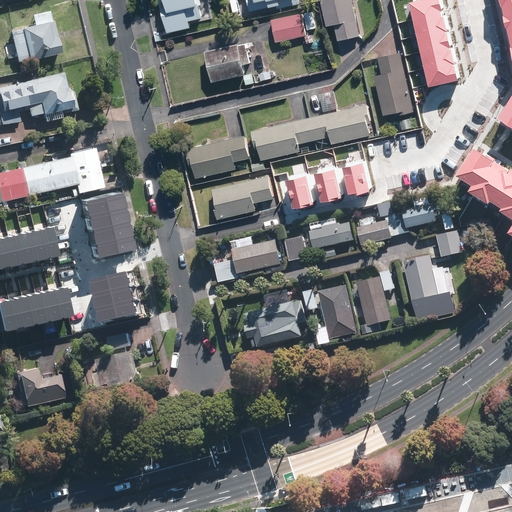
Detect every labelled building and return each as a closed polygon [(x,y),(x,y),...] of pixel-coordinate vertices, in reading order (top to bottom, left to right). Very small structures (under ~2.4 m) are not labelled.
[(208,0),(164,0),(171,29),(213,19),(208,0)] [(247,0),(250,12),(296,1),(295,0),(247,0)] [(359,36),(350,0),(319,0),(325,26),(326,26),(333,24),(337,40),(359,36)] [(443,0),(416,0),(420,15),(446,9),(443,0)] [(446,9),(420,15),(424,32),(450,25),(446,9)] [(50,20),(47,10),(33,14),(35,24),(22,27),(22,28),(18,29),(16,30),(23,60),(29,58),(29,60),(61,52),(53,20),(50,20)] [(311,11),(303,13),(306,28),(314,26),(311,11)] [(300,12),(270,18),(274,40),(305,34),(300,12)] [(450,25),(424,32),(428,48),(454,42),(450,25)] [(312,41),(311,33),(304,34),(305,42),(312,41)] [(454,42),(428,48),(432,65),(458,59),(454,42)] [(236,45),(236,43),(203,50),(209,80),(242,73),(240,63),(248,61),(244,43),(236,45)] [(331,67),(325,47),(304,53),(310,73),(331,67)] [(373,75),(381,114),(393,111),(394,114),(412,110),(399,51),(376,55),(380,73),(373,75)] [(458,59),(432,65),(434,75),(436,82),(462,76),(458,59)] [(268,70),(258,72),(259,80),(269,77),(268,70)] [(65,90),(62,74),(0,88),(0,96),(1,101),(0,101),(0,109),(0,111),(3,122),(4,122),(21,118),(18,104),(29,101),(31,113),(43,110),(44,112),(73,105),(69,89),(65,90)] [(233,78),(235,85),(245,83),(244,76),(233,78)] [(338,89),(323,92),(326,109),(341,107),(338,89)] [(511,97),(483,104),(485,114),(511,108),(511,97)] [(331,142),(369,134),(366,121),(370,120),(366,104),(310,116),(309,116),(314,139),(315,138),(329,135),(331,142)] [(433,110),(435,117),(430,118),(431,123),(436,121),(448,118),(445,107),(433,110)] [(511,109),(484,116),(489,135),(470,140),(476,161),(495,156),(507,203),(511,201),(511,109)] [(297,142),(314,139),(309,116),(250,129),(255,148),(258,147),(261,159),(299,150),(297,142)] [(417,126),(414,117),(402,120),(405,130),(417,126)] [(249,155),(243,133),(185,147),(189,164),(192,164),(195,175),(235,166),(234,159),(249,155)] [(76,170),(102,165),(97,145),(72,151),(72,154),(76,170)] [(79,181),(76,170),(72,154),(47,160),(53,187),(54,187),(78,182),(79,181)] [(30,193),(53,187),(47,160),(22,166),(28,193),(30,193)] [(102,165),(76,170),(79,181),(81,190),(106,184),(102,165)] [(3,199),(28,193),(22,166),(0,170),(0,186),(3,199)] [(267,175),(210,187),(214,202),(211,202),(214,217),(253,209),(252,201),(272,197),(267,175)] [(121,194),(87,202),(91,216),(125,208),(121,194)] [(431,204),(400,211),(404,229),(435,221),(431,204)] [(128,223),(125,208),(91,216),(94,231),(128,223)] [(458,227),(454,211),(445,214),(449,229),(458,227)] [(386,221),(356,228),(359,245),(390,238),(386,221)] [(128,223),(94,231),(97,245),(131,237),(128,223)] [(348,223),(308,232),(312,250),(352,241),(348,223)] [(54,257),(47,228),(34,232),(40,260),(54,257)] [(456,230),(435,235),(440,257),(461,252),(456,230)] [(40,260),(34,232),(21,235),(27,263),(40,260)] [(27,263),(21,235),(8,238),(14,266),(27,263)] [(303,236),(283,240),(288,261),(307,257),(303,236)] [(135,250),(131,237),(97,245),(100,258),(135,250)] [(14,266),(8,238),(0,239),(0,259),(2,269),(14,266)] [(237,273),(280,264),(275,241),(231,250),(233,259),(212,264),(216,283),(238,277),(237,273)] [(429,256),(402,262),(412,306),(439,300),(429,256)] [(389,270),(379,273),(384,291),(394,289),(389,270)] [(125,272),(89,280),(93,295),(129,286),(125,272)] [(41,277),(25,283),(29,296),(45,290),(41,277)] [(355,283),(365,326),(390,320),(379,277),(355,283)] [(356,333),(345,285),(316,291),(327,339),(356,333)] [(132,300),(129,286),(93,295),(96,309),(132,300)] [(69,318),(63,288),(49,291),(56,321),(69,318)] [(307,311),(309,311),(317,308),(313,290),(305,292),(303,293),(307,311)] [(56,321),(49,291),(35,295),(42,324),(56,321)] [(42,324),(35,295),(23,297),(30,326),(42,324)] [(30,326),(23,297),(12,300),(19,329),(30,326)] [(19,329),(12,300),(0,302),(0,306),(6,331),(6,332),(19,329)] [(132,300),(96,309),(99,323),(135,314),(132,300)] [(306,320),(301,301),(292,304),(292,302),(247,313),(247,314),(244,315),(247,325),(244,326),(247,339),(250,338),(252,347),(255,346),(255,347),(300,337),(297,323),(306,320)] [(111,349),(131,344),(129,333),(128,332),(108,337),(111,349)] [(137,350),(100,358),(102,370),(96,372),(100,390),(114,388),(143,382),(137,350)] [(17,372),(25,406),(38,403),(36,399),(43,398),(44,402),(53,400),(66,396),(60,372),(41,377),(38,367),(17,372)]
